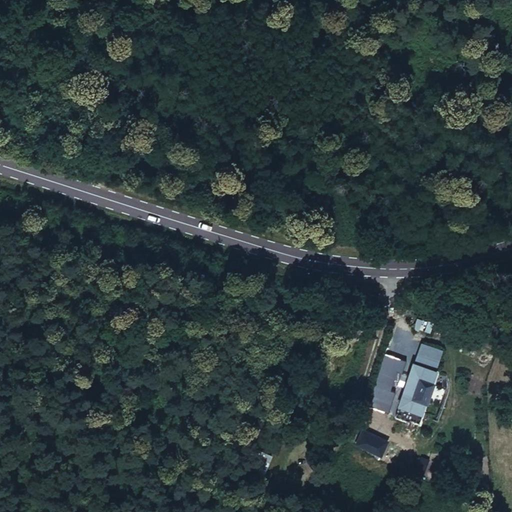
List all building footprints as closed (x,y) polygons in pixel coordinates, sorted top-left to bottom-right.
[(380,365),(375,379),(389,384),(394,369),(380,365)] [(411,377),(399,410),(419,417),(424,403),(426,402),(432,384),(431,383),(434,374),(421,369),(418,379),(411,377)] [(372,386),(370,394),(381,397),(383,389),(372,386)] [(377,449),(381,439),(370,435),(366,445),(377,449)] [(262,472),(271,454),(260,449),(252,467),(262,472)]
